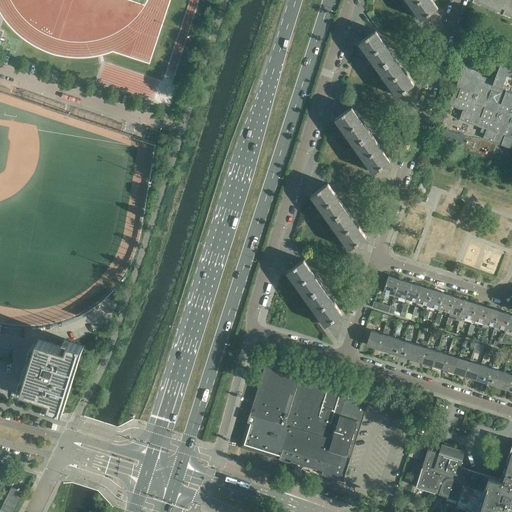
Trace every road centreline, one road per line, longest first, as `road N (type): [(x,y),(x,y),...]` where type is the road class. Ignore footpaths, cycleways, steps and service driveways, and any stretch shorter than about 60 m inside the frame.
road 1 (primary): [(176,473),(328,0)]
road 2 (primary): [(294,0),(149,461)]
road 3 (residential): [(343,360),(251,332),(350,0)]
road 4 (residential): [(373,256),(457,0)]
road 5 (unclassified): [(182,130),(0,69)]
road 6 (residential): [(511,411),(343,360)]
road 7 (residential): [(373,256),(508,299),(511,285)]
road 8 (tertiary): [(323,511),(176,473)]
